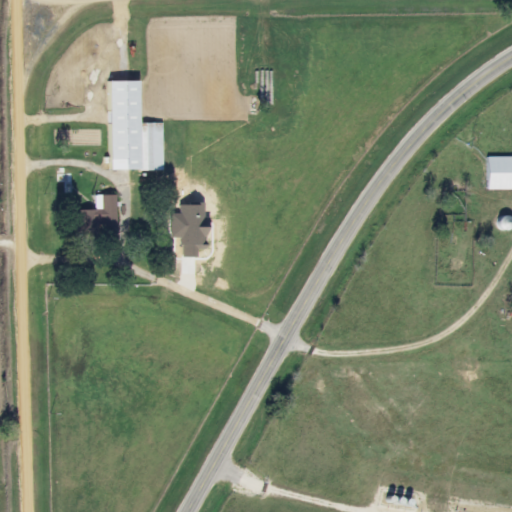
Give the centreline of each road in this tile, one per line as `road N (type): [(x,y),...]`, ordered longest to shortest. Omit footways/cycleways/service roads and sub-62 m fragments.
road 1 (secondary): [(177,511),(363,190),(440,100),(511,47)]
road 2 (residential): [(22,511),(13,0)]
road 3 (residential): [(82,0),(47,32),(16,100)]
